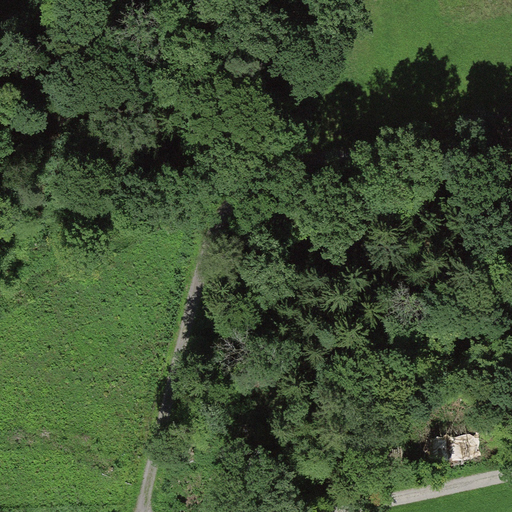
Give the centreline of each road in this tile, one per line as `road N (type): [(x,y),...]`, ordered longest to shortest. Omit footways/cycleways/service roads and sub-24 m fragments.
road 1 (track): [(142,511),(234,196),(259,175),(449,133),(511,109)]
road 2 (track): [(511,475),(319,511)]
